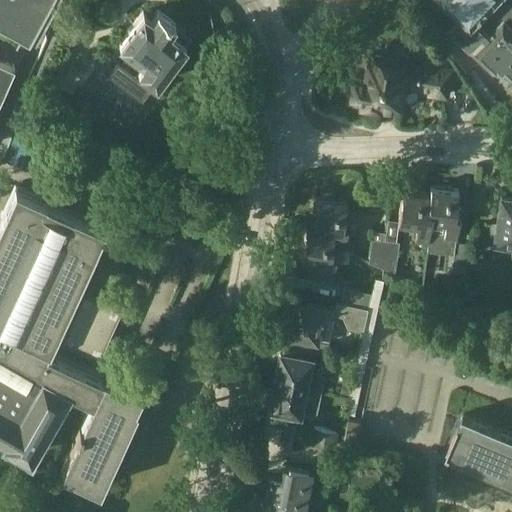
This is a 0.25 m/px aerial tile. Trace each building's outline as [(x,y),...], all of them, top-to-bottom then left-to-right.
[(0,0),(0,26),(28,41),(29,39),(33,41),(55,0),(0,0)] [(511,0),(448,0),(464,15),(447,32),(464,48),(467,44),(494,70),(499,65),(511,76),(511,0)] [(120,44),(114,52),(155,83),(185,44),(168,32),(175,23),(157,10),(151,18),(142,12),(119,43),(120,44)] [(432,92),(446,95),(451,69),(408,62),(409,59),(373,52),(368,77),(355,75),(351,94),(357,95),(356,102),(380,106),(382,99),(401,102),(404,84),(432,89),(432,92)] [(0,96),(14,65),(0,59),(0,96)] [(474,70),(467,75),(500,123),(508,118),(474,70)] [(71,100),(48,90),(35,122),(58,131),(71,100)] [(102,373),(102,374),(47,350),(103,225),(14,184),(0,215),(0,433),(4,436),(3,437),(2,436),(1,439),(4,441),(4,440),(27,453),(26,454),(29,455),(31,453),(30,452),(66,390),(66,391),(68,388),(68,387),(91,399),(80,423),(78,423),(74,432),(77,433),(60,469),(99,487),(99,485),(135,406),(136,405),(134,404),(140,391),(123,383),(102,373)] [(429,193),(423,241),(428,241),(430,220),(445,221),(443,237),(456,238),(460,206),(456,205),(458,190),(430,187),(429,193)] [(306,227),(305,234),(345,239),(348,216),(344,215),(346,200),(336,199),(337,192),(322,190),(321,197),(317,197),(313,228),(306,227)] [(423,241),(429,193),(401,190),(397,222),(417,224),(415,239),(423,241)] [(511,197),(500,195),(496,225),(491,224),(490,236),(494,237),(494,241),(511,243),(511,248),(510,258),(511,257),(511,197)] [(368,263),(381,268),(385,240),(384,240),(385,233),(372,231),(371,238),(368,263)] [(355,240),(345,239),(305,234),(302,259),(309,260),(307,275),(332,278),(336,247),(344,248),(353,254),(355,240)] [(399,242),(385,240),(381,268),(394,273),(399,242)] [(455,242),(451,270),(465,272),(468,244),(455,242)] [(82,287),(60,337),(98,354),(120,303),(82,287)] [(340,303),(367,309),(370,295),(343,289),(340,303)] [(296,300),(293,316),(288,320),(287,328),(290,331),(289,334),(316,340),(314,349),(325,351),(327,343),(334,314),(340,315),(346,329),(362,333),(365,321),(367,309),(340,303),(335,302),(334,309),(296,300)] [(274,382),(304,388),(306,375),(318,377),(321,364),(309,361),(309,359),(280,353),(274,382)] [(304,388),(274,382),(269,408),(298,414),(299,412),(315,415),(319,391),(304,388)] [(360,420),(347,418),(343,443),(356,445),(360,420)] [(310,443),(333,448),(336,430),(313,425),(310,443)] [(255,492),(251,511),(300,511),(307,483),(305,483),(308,470),(289,466),(286,479),(269,475),(265,494),(255,492)]
